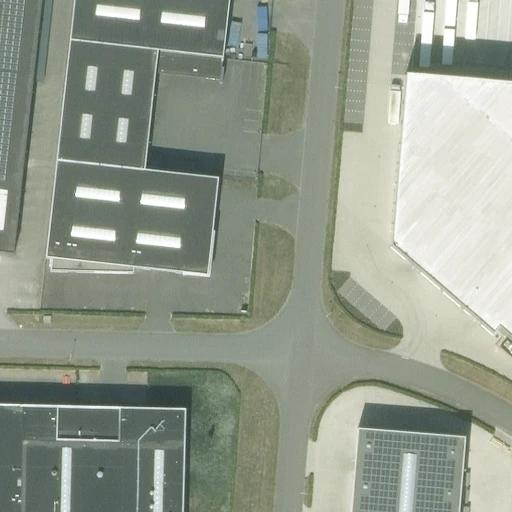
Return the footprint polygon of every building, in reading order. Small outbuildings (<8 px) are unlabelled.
[(0,0),(0,255),(13,257),(41,0),(0,0)] [(73,0),(45,260),(51,261),(50,273),(133,270),(181,275),(181,277),(186,278),(186,277),(209,279),(209,262),(210,262),(212,247),(211,247),(212,239),(213,239),(213,234),(211,233),(217,181),(144,173),(155,75),(219,82),(218,85),(221,85),(223,70),(221,69),(228,0),(73,0)] [(511,85),(404,77),(389,249),(492,337),(497,331),(511,344),(511,85)] [(0,511),(181,511),(184,445),(179,445),(179,420),(119,418),(119,415),(57,413),(57,409),(0,407),(0,511)] [(457,511),(464,440),(357,431),(350,511),(457,511)]
